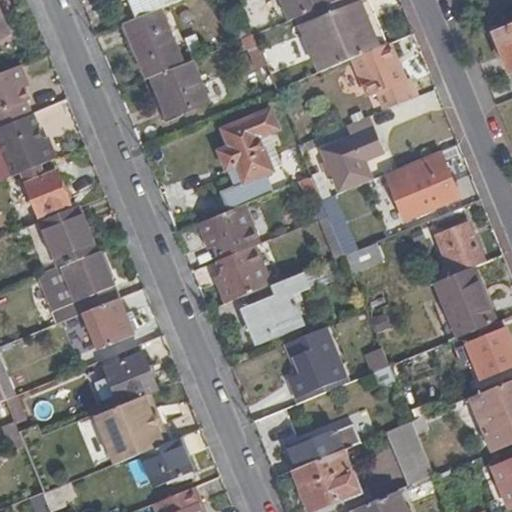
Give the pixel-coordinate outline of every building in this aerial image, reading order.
[(135,0),(143,19),(162,11),(189,0),(135,0)] [(293,22),(316,80),(354,64),(385,52),(362,0),(347,0),(321,11),(293,22)] [(316,0),(321,11),(347,0),(316,0)] [(362,0),(385,52),(391,49),(371,0),(362,0)] [(0,38),(11,34),(0,7),(0,38)] [(143,19),(128,25),(150,80),(153,79),(184,66),(162,11),(143,19)] [(511,72),(511,28),(495,35),(511,73),(511,72)] [(257,70),(267,66),(256,37),(244,42),(257,70)] [(380,112),(417,97),(409,80),(406,82),(396,60),(399,58),(394,48),(391,49),(385,52),(354,64),(368,96),(374,94),(380,112)] [(406,82),(409,80),(399,58),(396,60),(406,82)] [(184,66),(153,79),(170,119),(210,102),(193,63),(184,66)] [(42,167),(63,159),(56,143),(51,145),(39,115),(31,118),(25,105),(30,102),(26,90),(22,83),(26,81),(20,67),(0,74),(0,146),(13,179),(25,175),(42,167)] [(221,192),(230,212),(258,201),(250,182),(274,171),(262,138),(280,130),(272,111),(224,130),(231,147),(221,152),(234,186),(221,192)] [(348,125),(353,137),(373,129),(368,117),(348,125)] [(324,148),(343,194),(372,182),(364,160),(382,151),(373,129),(353,137),(324,148)] [(459,199),(440,153),(407,167),(427,213),(459,199)] [(46,175),(42,167),(25,175),(43,214),(72,200),(58,171),(46,175)] [(307,177),(319,198),(330,192),(317,171),(307,177)] [(332,198),(324,202),(329,216),(338,212),(332,198)] [(230,212),(205,222),(212,240),(215,239),(218,247),(222,245),(268,226),(258,201),(230,212)] [(312,207),(334,262),(346,257),(329,216),(324,202),(312,207)] [(99,253),(81,207),(42,222),(61,269),(65,267),(99,253)] [(475,268),(485,264),(470,225),(439,238),(454,276),(475,268)] [(221,275),(230,304),(241,300),(287,281),(270,242),(274,240),(268,226),(222,245),(227,257),(223,260),(228,272),(221,275)] [(384,262),(376,244),(346,257),(353,275),(384,262)] [(87,314),(121,300),(102,252),(99,253),(65,267),(84,315),(87,314)] [(217,263),(221,275),(228,272),(223,260),(217,263)] [(39,278),(58,325),(84,315),(65,267),(61,269),(39,278)] [(482,329),(497,323),(475,268),(454,276),(437,284),(459,338),(482,329)] [(287,281),(241,300),(259,343),(304,325),(292,296),(310,288),(303,274),(287,281)] [(134,333),(121,300),(87,314),(100,347),(134,333)] [(511,366),(511,340),(504,320),(497,323),(482,329),(487,340),(470,347),(483,379),(511,366)] [(288,374),(301,403),(349,384),(327,329),(288,345),(297,369),(288,374)] [(362,354),(368,371),(387,364),(380,347),(362,354)] [(144,354),(123,363),(109,369),(113,379),(101,385),(106,398),(119,394),(122,404),(146,394),(158,389),(144,354)] [(123,363),(119,355),(105,361),(109,369),(123,363)] [(0,356),(0,381),(8,401),(17,397),(0,356)] [(398,385),(390,367),(375,373),(382,392),(398,385)] [(496,454),(511,446),(511,382),(472,399),(496,454)] [(167,445),(146,394),(122,404),(96,415),(117,465),(144,454),(167,445)] [(17,397),(8,401),(17,423),(18,425),(28,421),(17,397)] [(15,453),(27,448),(21,433),(18,425),(17,423),(6,428),(15,453)] [(411,489),(436,478),(413,423),(390,433),(411,489)] [(300,469),(343,452),(362,444),(355,425),(292,451),(300,469)] [(195,472),(181,439),(167,445),(144,454),(156,488),(195,472)] [(300,469),(295,471),(311,511),(360,492),(343,452),(300,469)] [(511,509),(511,460),(495,468),(511,510),(511,509)] [(71,484),(46,494),(50,505),(53,511),(69,504),(66,499),(75,495),(71,484)] [(197,487),(159,503),(163,511),(204,511),(201,505),(204,504),(197,487)] [(407,511),(399,493),(358,510),(358,511),(407,511)]
